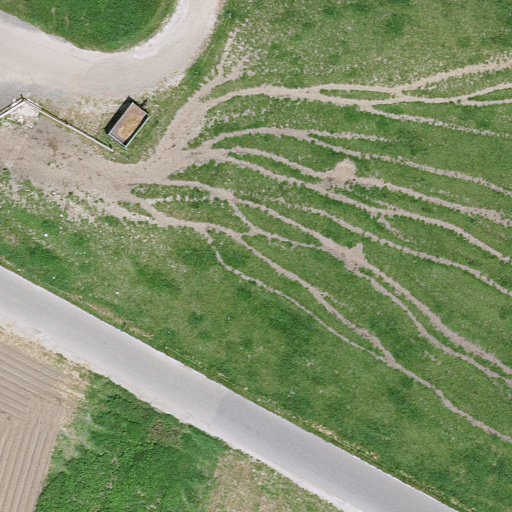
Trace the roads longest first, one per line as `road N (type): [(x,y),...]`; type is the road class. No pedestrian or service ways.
road 1 (unclassified): [(0,292),(407,511)]
road 2 (track): [(202,0),(171,53),(100,68),(0,34)]
